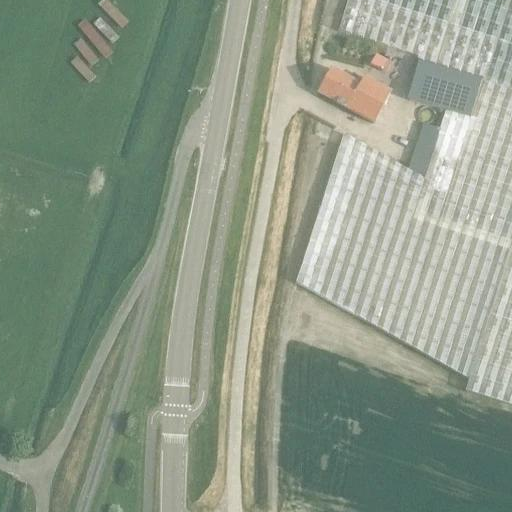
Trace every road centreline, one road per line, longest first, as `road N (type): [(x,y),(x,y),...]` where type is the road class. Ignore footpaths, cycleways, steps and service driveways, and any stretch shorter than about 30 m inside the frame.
road 1 (unclassified): [(77,511),(190,131),(220,110)]
road 2 (tertiary): [(171,511),(175,369),(220,110)]
